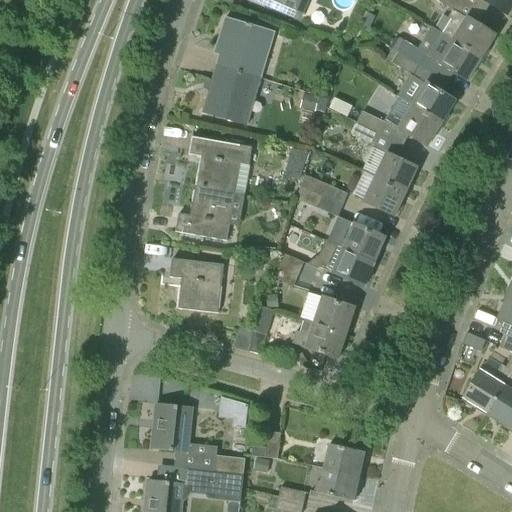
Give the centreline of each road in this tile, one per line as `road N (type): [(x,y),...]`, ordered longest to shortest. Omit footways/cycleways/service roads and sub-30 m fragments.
road 1 (secondary): [(42,511),(83,177),(137,0)]
road 2 (secondary): [(106,0),(27,225),(0,402)]
road 3 (residential): [(113,335),(151,95),(181,0)]
road 4 (residential): [(415,414),(152,339),(113,335)]
road 5 (residential): [(415,414),(511,185)]
road 6 (residential): [(95,511),(113,335)]
